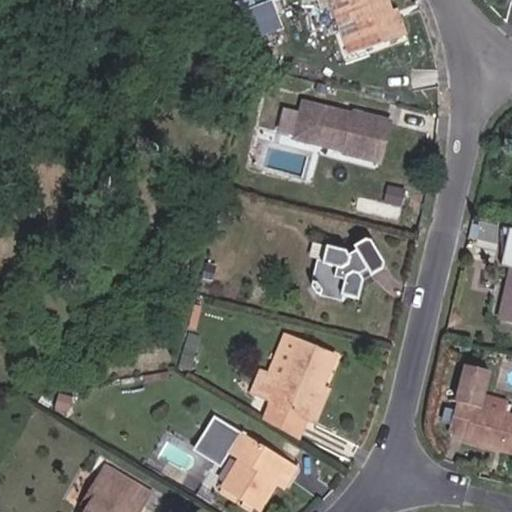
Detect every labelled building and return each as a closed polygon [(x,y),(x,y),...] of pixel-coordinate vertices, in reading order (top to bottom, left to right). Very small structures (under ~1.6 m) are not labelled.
[(349,56),(404,36),(389,0),(333,0),(346,35),(341,37),(349,56)] [(261,13),(248,18),(256,35),(268,30),(261,13)] [(381,163),(391,124),(355,114),(355,117),(305,104),(296,139),(346,152),(345,154),(381,163)] [(365,235),(353,241),(358,249),(350,254),(326,245),(323,255),(318,253),(309,278),(315,291),(337,296),(338,291),(356,295),(361,277),(357,272),(367,265),(372,273),(385,265),(385,255),(375,237),(365,235)] [(511,244),(494,240),(489,261),(511,267),(505,286),(511,288),(511,306),(508,321),(511,321),(511,244)] [(508,321),(511,306),(511,288),(505,286),(497,318),(508,321)] [(341,362),(301,344),(286,376),(268,368),(256,393),(273,401),(272,405),(273,405),(310,422),(312,423),(326,393),(341,362)] [(489,362),(466,356),(449,421),(468,426),(467,431),(511,443),(511,407),(505,405),(508,394),(482,387),(489,362)] [(320,427),(334,396),(326,393),(312,423),(320,427)] [(301,440),(310,422),(273,405),(266,419),(301,440)] [(287,483),(297,469),(215,416),(201,437),(204,438),(226,453),(228,454),(229,454),(239,460),(221,488),(256,511),(257,511),(276,485),(271,482),(276,475),(287,483)] [(226,453),(204,438),(197,449),(219,463),(226,453)] [(101,467),(94,479),(140,506),(146,494),(101,467)] [(135,511),(140,506),(94,479),(77,506),(84,510),(83,511),(135,511)]
